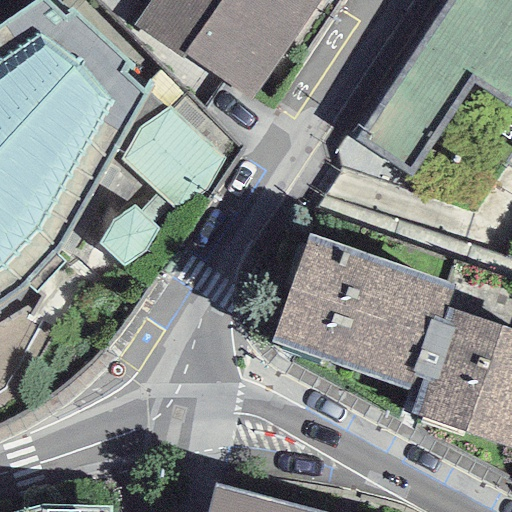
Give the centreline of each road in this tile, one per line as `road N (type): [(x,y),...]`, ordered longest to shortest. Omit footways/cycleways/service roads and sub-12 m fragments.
road 1 (residential): [(186,359),(213,254),(381,0)]
road 2 (residential): [(474,511),(226,371),(186,359)]
road 3 (residential): [(0,467),(154,403),(186,359)]
